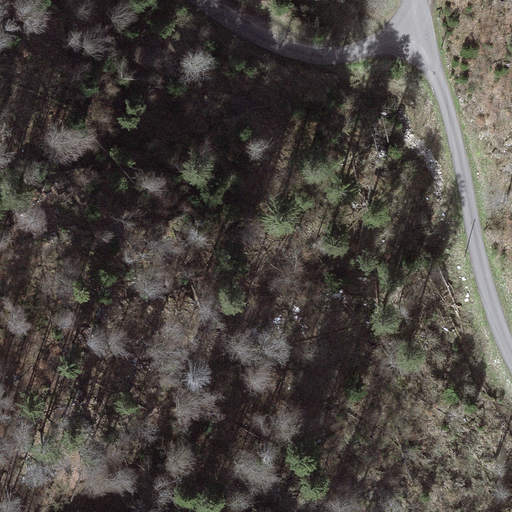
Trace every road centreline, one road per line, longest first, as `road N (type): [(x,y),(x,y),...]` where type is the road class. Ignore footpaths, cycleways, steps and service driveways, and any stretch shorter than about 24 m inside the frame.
road 1 (unclassified): [(511,352),(418,26)]
road 2 (unclassified): [(418,26),(359,51),(311,56),(268,42),(198,0)]
